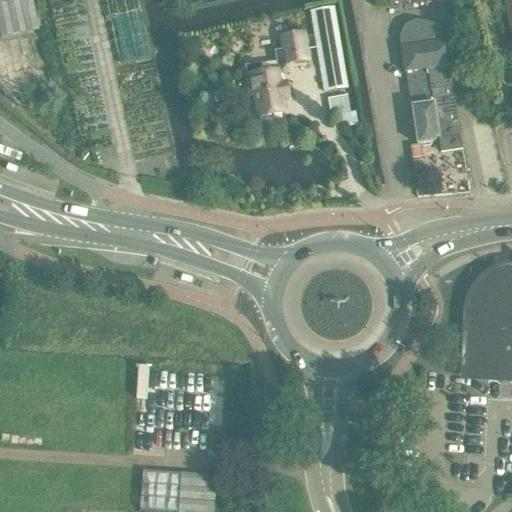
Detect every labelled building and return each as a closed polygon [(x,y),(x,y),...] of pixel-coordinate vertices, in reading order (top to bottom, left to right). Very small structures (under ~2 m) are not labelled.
[(309,12),(322,93),(347,89),(334,8),(309,12)] [(405,74),(406,74),(417,146),(419,146),(422,148),(430,147),(432,144),(434,143),(433,140),(437,140),(440,153),(461,150),(449,67),(450,67),(446,44),(445,44),(444,34),(438,29),(431,26),(424,24),(420,29),(411,31),(406,27),(402,34),(400,41),(405,74)] [(244,68),(246,78),(249,98),(257,97),(260,119),(284,115),(283,102),(288,102),(286,86),(280,86),(279,73),(285,67),(309,63),(305,33),(277,38),(280,52),(274,53),(275,64),(244,68)] [(347,97),(327,100),(330,118),(339,117),(341,129),(357,126),(355,114),(350,115),(347,97)] [(501,385),(511,385),(511,269),(505,270),(493,275),(483,282),(475,291),(470,303),(467,315),(464,379),(501,380),(501,385)] [(139,511),(212,511),(214,479),(142,474),(139,511)]
